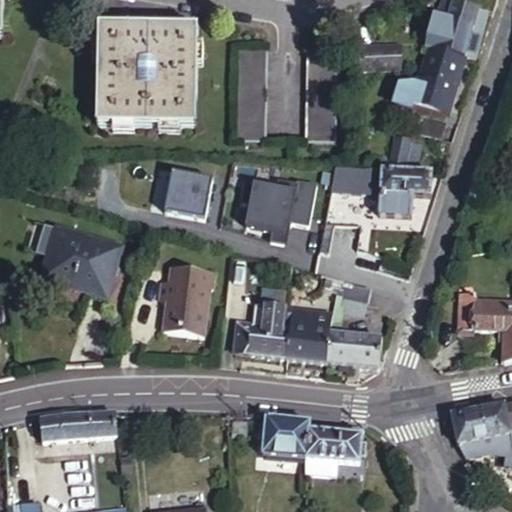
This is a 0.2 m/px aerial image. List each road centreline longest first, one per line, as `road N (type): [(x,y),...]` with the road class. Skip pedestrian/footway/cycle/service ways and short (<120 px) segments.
road 1 (residential): [(511,8),(488,66),(406,358),(409,404)]
road 2 (tertiary): [(0,410),(149,392),(360,409),(409,404)]
road 3 (residential): [(204,0),(288,12),(333,0)]
